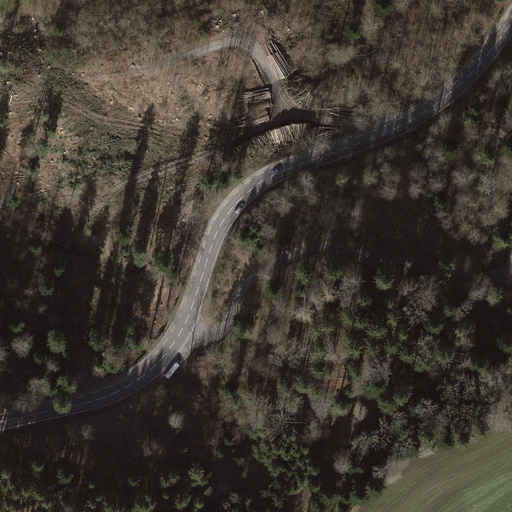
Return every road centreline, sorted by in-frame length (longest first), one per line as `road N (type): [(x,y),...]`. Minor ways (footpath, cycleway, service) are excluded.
road 1 (secondary): [(181,330),(217,233),(244,193),(424,112),(511,23)]
road 2 (tertiary): [(181,330),(219,331),(246,282),(306,248),(511,282)]
road 3 (track): [(288,114),(260,57),(229,38),(133,80),(95,84)]
road 4 (secondary): [(0,421),(125,388),(156,365),(181,330)]
